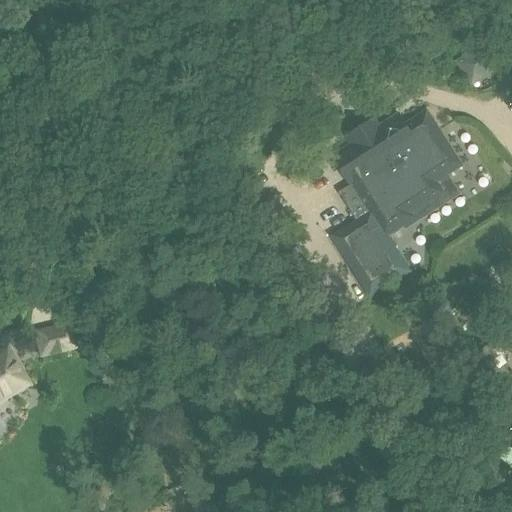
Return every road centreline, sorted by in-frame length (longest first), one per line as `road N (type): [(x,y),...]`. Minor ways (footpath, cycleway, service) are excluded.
road 1 (track): [(0,275),(450,0)]
road 2 (track): [(450,511),(178,166)]
road 3 (unknown): [(379,52),(398,84),(486,114),(511,134)]
